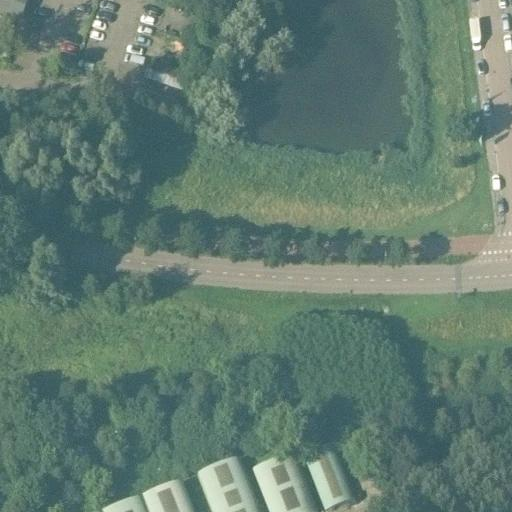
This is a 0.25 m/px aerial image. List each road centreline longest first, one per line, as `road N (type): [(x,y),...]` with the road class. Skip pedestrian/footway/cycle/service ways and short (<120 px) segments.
road 1 (tertiary): [(511,276),(388,282),(173,269),(0,237)]
road 2 (unclassified): [(511,202),(489,0)]
